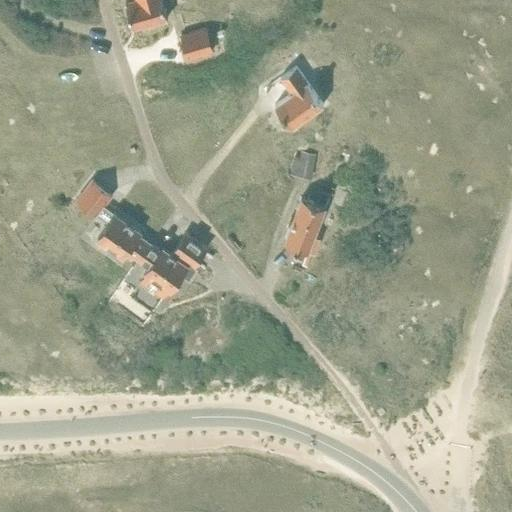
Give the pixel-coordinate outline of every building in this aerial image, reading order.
[(128,0),(126,1),(133,27),(168,18),(163,0),(128,0)] [(207,26),(180,34),(187,59),(214,51),(207,26)] [(291,92),(274,104),(291,128),(324,104),(296,63),(280,75),(291,92)] [(294,157),(290,174),(296,175),(311,178),(316,154),(301,151),(299,158),(294,157)] [(93,177),(75,199),(96,216),(97,215),(105,204),(113,193),(93,177)] [(303,198),(285,239),(309,248),(325,206),(303,198)] [(127,251),(138,259),(151,241),(140,233),(142,230),(115,210),(114,211),(105,204),(97,215),(107,222),(95,237),(123,257),(127,251)] [(151,241),(138,259),(147,265),(143,271),(145,272),(139,280),(163,297),(169,289),(171,290),(183,273),(190,279),(198,267),(195,265),(208,246),(186,231),(172,251),(163,244),(160,247),(151,241)] [(376,413),(380,418),(385,415),(381,409),(376,413)]
